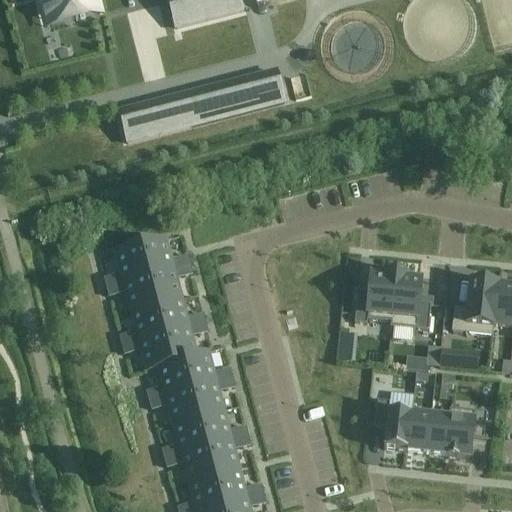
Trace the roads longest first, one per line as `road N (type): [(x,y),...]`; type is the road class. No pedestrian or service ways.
road 1 (residential): [(511,221),(411,203),(271,238),(257,248),(252,273)]
road 2 (residential): [(315,511),(252,273)]
road 3 (unclassified): [(59,419),(0,204)]
